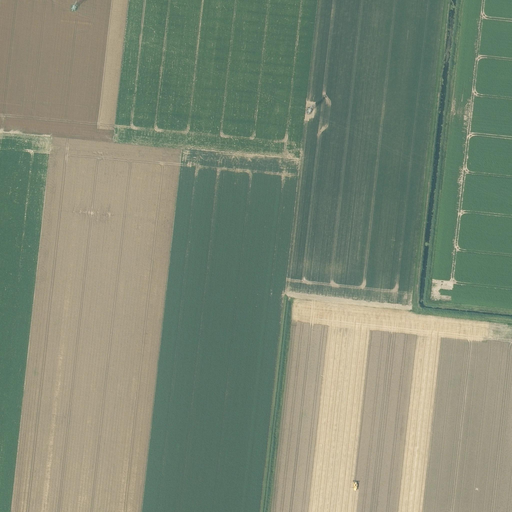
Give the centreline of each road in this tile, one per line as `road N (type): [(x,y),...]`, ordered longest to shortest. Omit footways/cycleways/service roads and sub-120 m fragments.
road 1 (track): [(446,0),(411,311),(511,322)]
road 2 (track): [(511,309),(428,301),(460,0)]
road 3 (track): [(267,511),(291,294)]
